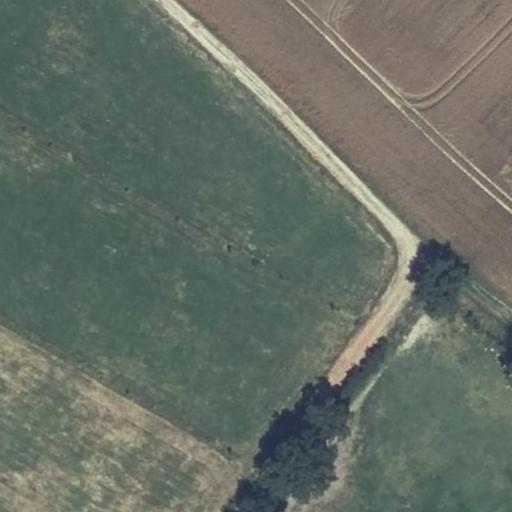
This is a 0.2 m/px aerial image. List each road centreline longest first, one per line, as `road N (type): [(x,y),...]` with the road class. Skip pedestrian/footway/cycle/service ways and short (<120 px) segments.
road 1 (track): [(424,230),(161,0)]
road 2 (track): [(424,230),(244,511)]
